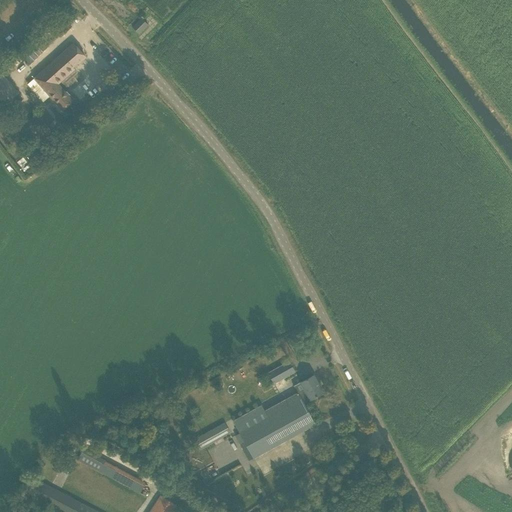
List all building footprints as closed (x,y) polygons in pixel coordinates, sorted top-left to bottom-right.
[(44,21),(49,15),(43,10),(38,15),(44,21)] [(50,27),(60,37),(70,27),(60,17),(50,27)] [(132,28),(139,34),(148,25),(142,19),(132,28)] [(66,50),(34,78),(50,96),(62,110),(65,107),(72,101),(72,100),(74,99),(69,94),(67,95),(57,84),(74,69),(73,67),(78,63),(85,57),(73,44),(66,50)] [(0,72),(0,101),(4,107),(19,93),(3,76),(0,72)] [(99,98),(87,108),(93,114),(104,104),(99,98)] [(37,139),(28,146),(33,152),(42,145),(37,139)] [(268,374),(274,384),(295,372),(289,361),(268,374)] [(261,405),(232,421),(239,433),(253,458),(254,458),(316,424),(305,404),(323,393),(313,375),(305,380),(294,386),(297,393),(265,411),(261,405)] [(194,440),(199,450),(230,433),(224,423),(194,440)] [(147,479),(83,450),(77,462),(142,491),(147,479)] [(52,452),(42,471),(86,494),(96,476),(52,452)] [(26,494),(60,511),(98,511),(35,478),(26,494)] [(149,511),(174,511),(178,507),(161,496),(149,511)]
